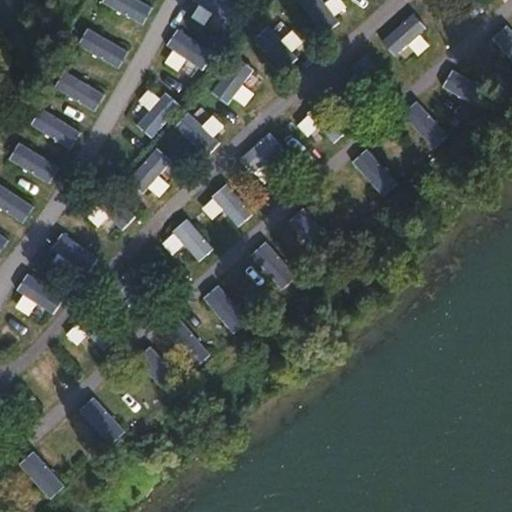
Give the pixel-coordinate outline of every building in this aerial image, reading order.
[(149,25),(157,7),(143,0),(107,0),(105,5),(149,25)] [(211,26),(215,17),(235,26),(244,5),(232,0),(199,0),(191,17),(211,26)] [(329,30),(352,10),(343,0),(322,0),(311,10),(329,30)] [(408,44),(421,55),(436,38),(409,15),(384,45),(398,57),(408,44)] [(511,25),(496,40),(511,57),(511,25)] [(296,34),(281,41),(275,28),(261,35),(276,71),(306,58),(296,34)] [(89,32),(82,51),(125,67),(133,47),(89,32)] [(193,62),(205,71),(216,56),(184,32),(163,59),(184,74),(193,62)] [(482,113),(495,93),(457,71),(445,91),(482,113)] [(215,91),(248,110),(257,94),(224,75),(215,91)] [(60,93),(99,112),(108,94),(68,76),(60,93)] [(154,87),(142,102),(152,110),(139,126),(156,140),(181,108),(154,87)] [(324,105),(312,118),(340,143),(366,114),(346,97),(333,112),(324,105)] [(421,102),(406,117),(439,152),(455,138),(421,102)] [(75,150),(85,132),(45,111),(36,128),(75,150)] [(216,115),(206,125),(192,113),(177,128),(206,155),(231,129),(216,115)] [(276,135),(201,205),(217,222),(229,211),(237,220),(280,179),(267,166),(287,147),(276,135)] [(23,144),(13,162),(54,184),(64,166),(23,144)] [(158,193),(178,166),(155,149),(135,177),(158,193)] [(354,166),(391,200),(406,183),(369,150),(354,166)] [(0,207),(27,225),(38,207),(0,182),(0,207)] [(109,194),(90,218),(104,229),(111,220),(126,232),(138,217),(109,194)] [(291,223),(323,258),(340,243),(308,208),(291,223)] [(164,243),(177,257),(188,247),(203,264),(218,250),(191,220),(164,243)] [(0,256),(2,258),(14,241),(0,230),(0,256)] [(82,287),(102,260),(64,233),(44,260),(82,287)] [(270,243),(254,255),(286,293),(301,280),(270,243)] [(41,306),(56,316),(69,296),(35,274),(15,305),(34,317),(41,306)] [(237,336),(255,323),(226,284),(208,298),(237,336)] [(187,319),(171,331),(199,370),(215,358),(187,319)] [(82,347),(92,333),(78,324),(69,338),(82,347)] [(152,349),(139,364),(171,392),(184,377),(152,349)] [(100,397),(82,412),(113,449),(131,435),(100,397)] [(40,450),(23,466),(56,502),(73,487),(40,450)]
